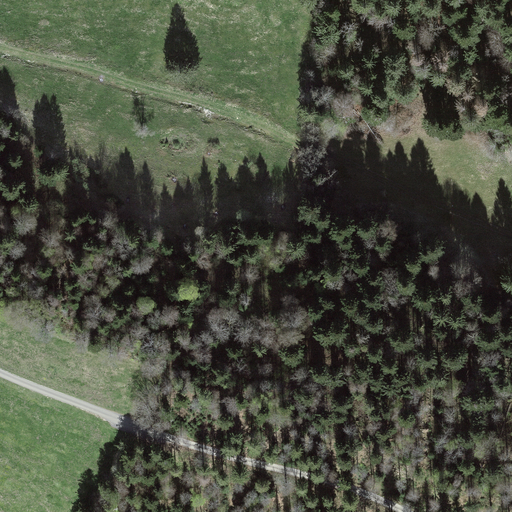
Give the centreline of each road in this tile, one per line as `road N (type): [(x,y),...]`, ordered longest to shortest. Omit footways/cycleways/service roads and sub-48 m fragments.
road 1 (track): [(0,50),(230,120),(511,239)]
road 2 (track): [(0,373),(230,454),(331,477),(408,511)]
